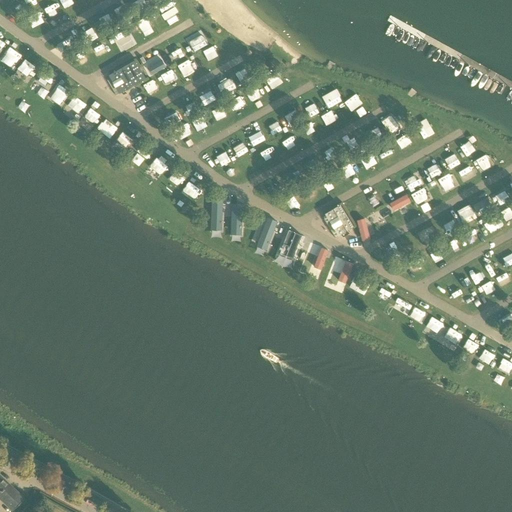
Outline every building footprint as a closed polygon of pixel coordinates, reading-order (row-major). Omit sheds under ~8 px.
[(136,85),(147,79),(136,61),(126,67),(109,76),(120,95),(136,85)] [(245,68),(235,73),(240,83),(249,78),(245,68)] [(266,78),(270,89),(283,84),(279,74),(266,78)] [(217,84),(221,95),(236,88),(231,78),(217,84)] [(246,93),(251,102),(260,97),(256,88),(246,93)] [(319,98),(325,108),(336,102),(330,92),(319,98)] [(351,114),(364,104),(356,93),(343,103),(351,114)] [(239,96),(226,104),(232,114),(245,105),(239,96)] [(305,108),(308,118),(318,114),(315,104),(305,108)] [(210,112),(215,121),(225,116),(219,107),(210,112)] [(326,126),(337,120),(331,110),(321,116),(326,126)] [(286,115),(290,123),(298,119),(294,111),(286,115)] [(391,135),(402,128),(392,113),(381,120),(391,135)] [(423,139),(435,134),(427,118),(415,124),(423,139)] [(270,137),(282,131),(277,121),(265,127),(270,137)] [(302,127),(306,136),(315,132),(311,123),(302,127)] [(372,144),(383,138),(375,124),(364,130),(372,144)] [(257,149),(266,142),(259,132),(250,139),(257,149)] [(280,138),(285,147),(296,140),(291,132),(280,138)] [(394,141),(400,151),(411,144),(405,134),(394,141)] [(470,141),(460,147),(466,157),(476,151),(470,141)] [(231,150),(237,158),(249,150),(243,142),(231,150)] [(266,157),(276,150),(271,143),(261,150),(266,157)] [(384,145),(376,149),(381,158),(389,153),(384,145)] [(460,164),(454,152),(443,158),(450,169),(460,164)] [(223,153),(214,159),(220,167),(229,161),(223,153)] [(243,164),(247,171),(262,162),(258,155),(243,164)] [(474,161),(480,171),(490,165),(485,155),(474,161)] [(347,179),(356,173),(349,164),(341,170),(347,179)] [(437,164),(426,170),(431,178),(442,173),(437,164)] [(468,164),(458,169),(463,179),(473,174),(468,164)] [(228,171),(231,180),(242,177),(238,167),(228,171)] [(489,169),(483,172),(486,178),(492,175),(489,169)] [(435,180),(440,190),(452,184),(447,174),(435,180)] [(404,184),(410,192),(421,183),(414,175),(404,184)] [(452,193),(457,189),(453,183),(448,187),(452,193)] [(272,196),(274,186),(265,185),(263,194),(272,196)] [(424,189),(411,194),(416,205),(428,200),(424,189)] [(505,191),(491,198),(496,207),(510,200),(505,191)] [(287,198),(292,207),(300,203),(295,194),(287,198)] [(394,212),(411,202),(407,194),(389,203),(394,212)] [(489,199),(476,205),(479,211),(492,205),(489,199)] [(242,236),(242,203),(231,203),(231,236),(242,236)] [(386,206),(368,215),(372,223),(390,215),(386,206)] [(353,230),(339,208),(324,217),(338,239),(353,230)] [(472,210),(460,215),(464,224),(476,219),(472,210)] [(254,221),(255,239),(263,239),(263,221),(254,221)] [(361,243),(370,242),(367,221),(358,223),(361,243)] [(445,235),(455,230),(451,221),(441,226),(445,235)] [(282,225),(273,227),(276,249),(285,247),(282,225)] [(418,235),(424,246),(438,239),(433,228),(418,235)] [(295,260),(303,260),(302,238),(294,239),(295,260)] [(413,238),(406,242),(410,251),(417,248),(413,238)] [(424,254),(430,264),(442,257),(436,247),(424,254)] [(384,252),(386,259),(400,255),(398,248),(384,252)] [(316,271),(325,271),(324,250),(315,250),(316,271)] [(496,259),(484,266),(490,276),(502,269),(496,259)] [(334,260),(335,281),(343,281),(342,260),(334,260)] [(495,277),(501,288),(511,281),(511,279),(507,271),(495,277)] [(348,286),(362,296),(369,285),(355,276),(348,286)] [(455,296),(461,291),(455,284),(449,289),(455,296)] [(376,297),(386,303),(392,294),(382,288),(376,297)] [(472,292),(460,299),(464,304),(475,297),(472,292)] [(399,298),(393,307),(403,314),(410,304),(399,298)] [(422,326),(428,314),(414,307),(408,319),(422,326)] [(500,320),(503,325),(511,319),(511,318),(510,314),(500,320)] [(433,318),(423,331),(432,339),(442,326),(433,318)] [(456,345),(462,335),(451,328),(445,339),(456,345)] [(473,355),(480,346),(469,338),(462,347),(473,355)] [(479,359),(489,365),(495,355),(485,349),(479,359)] [(511,362),(505,358),(498,367),(508,374),(511,368),(511,362)] [(0,498),(13,511),(24,499),(0,476),(0,498)]
